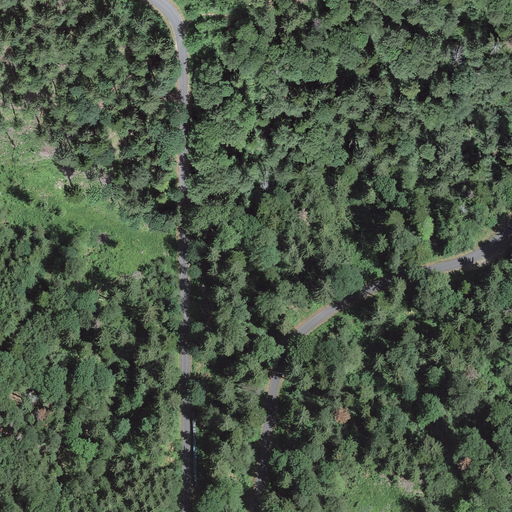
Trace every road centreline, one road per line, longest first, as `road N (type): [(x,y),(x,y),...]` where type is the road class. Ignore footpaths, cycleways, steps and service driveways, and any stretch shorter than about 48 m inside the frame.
road 1 (unclassified): [(186,511),(183,59),(176,20),(156,0)]
road 2 (unclassified): [(511,225),(472,257),(355,296),(289,345),(255,511)]
